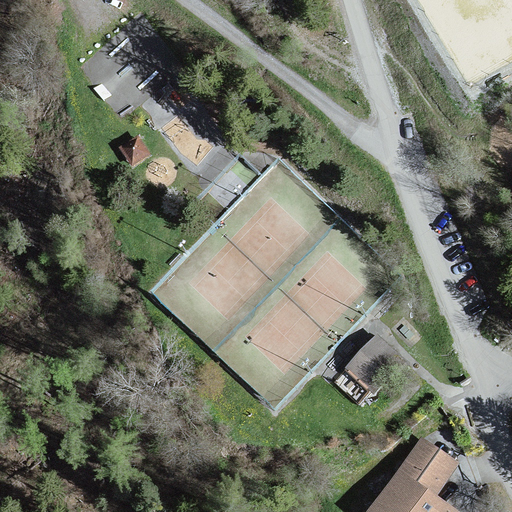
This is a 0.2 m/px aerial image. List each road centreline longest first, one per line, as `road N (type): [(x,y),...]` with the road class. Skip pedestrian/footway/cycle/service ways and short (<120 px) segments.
road 1 (residential): [(339,0),(486,375)]
road 2 (track): [(394,152),(182,0)]
